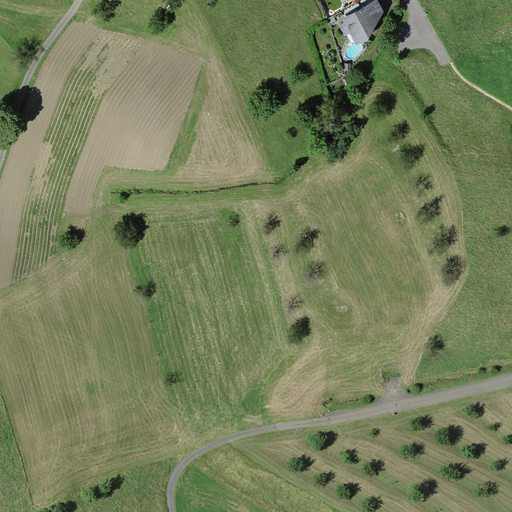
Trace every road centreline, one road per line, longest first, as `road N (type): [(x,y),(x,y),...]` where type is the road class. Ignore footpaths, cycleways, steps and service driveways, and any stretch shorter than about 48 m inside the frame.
road 1 (track): [(172,511),(172,482),(192,456),(234,438),(336,418)]
road 2 (residential): [(336,418),(511,381)]
